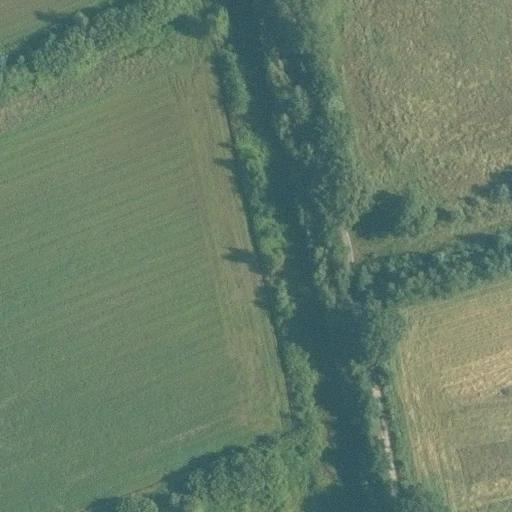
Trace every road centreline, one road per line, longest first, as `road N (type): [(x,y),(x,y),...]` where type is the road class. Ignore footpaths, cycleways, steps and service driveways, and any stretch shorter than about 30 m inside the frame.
road 1 (track): [(405,511),(291,0)]
road 2 (track): [(350,266),(511,224)]
